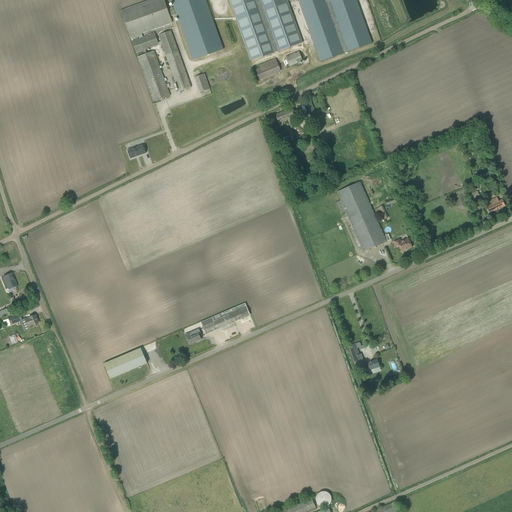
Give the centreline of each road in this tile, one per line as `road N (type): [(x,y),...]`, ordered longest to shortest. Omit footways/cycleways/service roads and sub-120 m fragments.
road 1 (unclassified): [(16,234),(475,3)]
road 2 (unclassified): [(183,363),(511,219)]
road 3 (unclassified): [(87,407),(16,234)]
road 4 (track): [(362,511),(511,445)]
